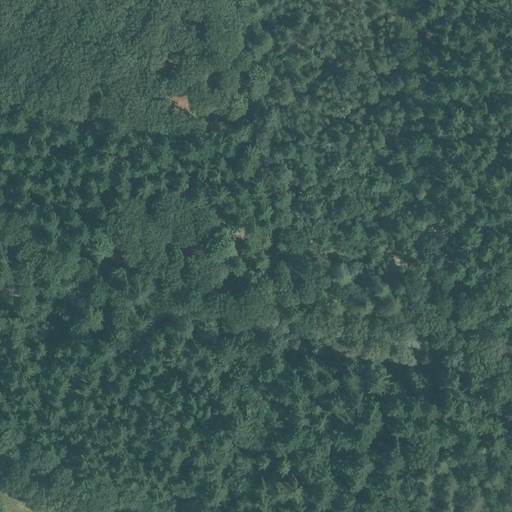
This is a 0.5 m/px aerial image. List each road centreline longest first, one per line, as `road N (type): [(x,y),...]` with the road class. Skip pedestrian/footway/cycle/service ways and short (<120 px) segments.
road 1 (secondary): [(511,353),(0,288)]
road 2 (track): [(229,0),(239,114),(69,106),(0,84)]
road 3 (track): [(511,284),(443,249),(401,0)]
road 4 (track): [(511,282),(439,344),(392,511)]
